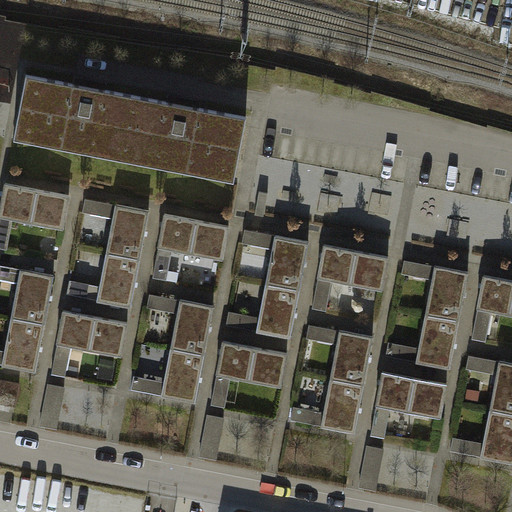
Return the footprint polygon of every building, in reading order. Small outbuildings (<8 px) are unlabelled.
[(139,91),(30,71),(18,134),(128,155),(139,91)] [(238,175),(249,112),(139,91),(128,155),(238,175)] [(71,193),(6,181),(0,216),(65,227),(71,193)] [(151,208),(117,202),(108,250),(142,257),(151,208)] [(231,223),(166,212),(160,246),(225,258),(231,223)] [(311,239),(277,233),(268,281),(302,287),(311,239)] [(391,254),(326,243),(320,276),(385,288),(391,254)] [(108,250),(98,298),(132,305),(142,257),(108,250)] [(407,289),(431,293),(437,263),(412,258),(407,289)] [(471,270),(437,263),(428,311),(462,318),(471,270)] [(56,272),(22,266),(13,315),(47,321),(56,272)] [(511,278),(486,274),(480,307),(511,312),(511,278)] [(268,281),(259,329),(292,334),(302,287),(268,281)] [(216,303),(182,297),(173,345),(207,352),(216,303)] [(130,321),(66,309),(59,342),(124,355),(130,321)] [(428,311),(419,359),(452,365),(462,318),(428,311)] [(13,315),(4,363),(37,369),(47,321),(13,315)] [(375,334),(342,329),(333,376),(367,382),(375,334)] [(289,352),(224,340),(218,373),(283,384),(289,352)] [(173,345),(163,393),(197,400),(207,352),(173,345)] [(511,360),(502,359),(493,407),(511,410),(511,360)] [(450,382),(384,369),(378,404),(444,416),(450,382)] [(333,376),(324,424),(357,430),(367,382),(333,376)] [(47,386),(42,423),(62,426),(67,388),(47,386)] [(511,410),(493,407),(484,453),(511,459),(511,410)]
